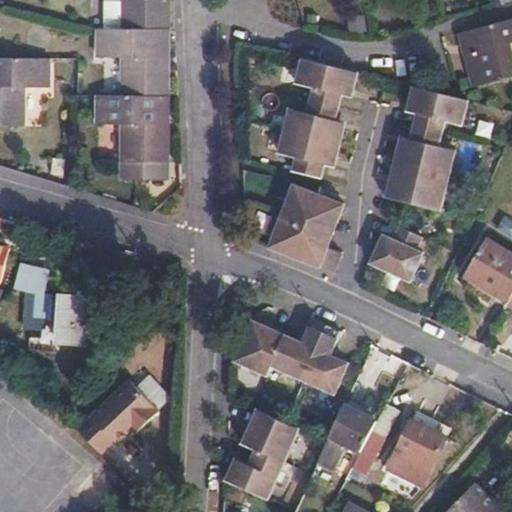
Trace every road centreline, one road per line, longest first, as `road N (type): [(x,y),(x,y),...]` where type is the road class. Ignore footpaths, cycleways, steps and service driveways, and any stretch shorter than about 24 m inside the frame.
road 1 (residential): [(193,511),(209,252)]
road 2 (residential): [(209,252),(192,0)]
road 3 (residential): [(0,193),(209,252)]
road 4 (residential): [(344,302),(511,386)]
road 5 (residential): [(382,125),(361,259),(344,302)]
road 6 (residential): [(209,252),(344,302)]
